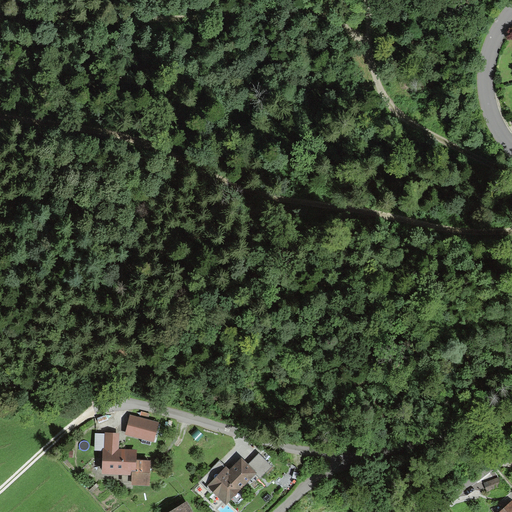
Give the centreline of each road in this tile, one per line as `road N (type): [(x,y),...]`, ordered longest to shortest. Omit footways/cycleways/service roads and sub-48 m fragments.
road 1 (track): [(0,118),(150,145),(247,193),(465,231),(511,230)]
road 2 (track): [(364,44),(338,20),(313,14),(237,8),(145,18),(0,15)]
road 3 (track): [(366,0),(364,44),(381,96),(410,126),(511,175)]
road 4 (residential): [(347,459),(102,399)]
road 5 (track): [(0,379),(102,399),(0,490)]
road 6 (residential): [(511,416),(347,459)]
road 7 (residential): [(511,148),(485,81),(495,36),(511,14)]
